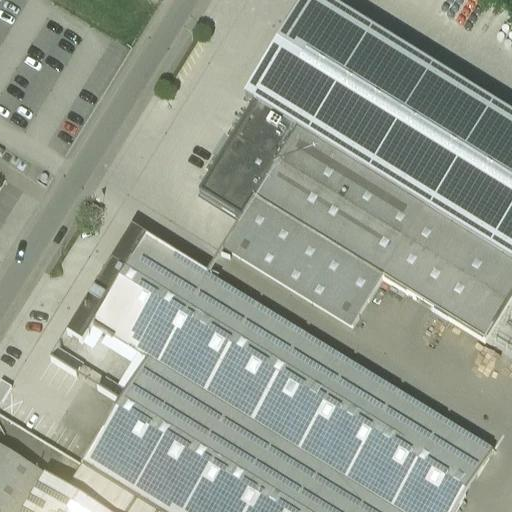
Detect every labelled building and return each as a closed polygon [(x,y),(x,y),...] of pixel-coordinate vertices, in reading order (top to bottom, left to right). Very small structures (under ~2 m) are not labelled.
[(255,107),(297,133),(511,265),(511,118),(318,0),(307,0),(245,102),(255,107)] [(297,133),(255,107),(199,197),(242,223),(253,204),(297,133)] [(511,301),(511,265),(297,133),(253,204),(383,283),(485,346),(511,301)] [(383,283),(253,204),(242,223),(224,252),(353,331),(383,283)] [(103,214),(92,208),(86,218),(97,224),(103,214)] [(457,511),(493,455),(207,279),(208,278),(132,232),(67,337),(83,347),(94,329),(147,363),(82,469),(151,511),(457,511)] [(0,451),(0,511),(97,511),(67,493),(0,451)] [(151,511),(82,469),(67,493),(97,511),(151,511)]
